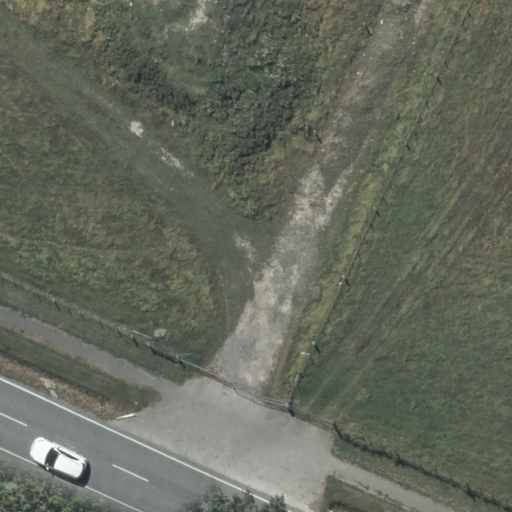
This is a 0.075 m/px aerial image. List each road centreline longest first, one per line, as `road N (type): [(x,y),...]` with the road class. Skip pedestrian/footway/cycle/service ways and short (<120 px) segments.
road 1 (track): [(197,504),(425,0)]
road 2 (residential): [(214,511),(0,415)]
